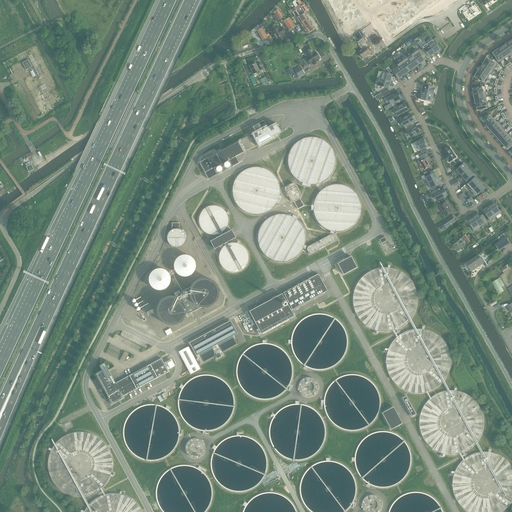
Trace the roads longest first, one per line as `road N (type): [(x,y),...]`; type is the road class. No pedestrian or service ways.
road 1 (unclassified): [(511,385),(414,212),(382,135),(320,35),(223,61),(162,102)]
road 2 (track): [(203,73),(158,133),(0,464)]
road 3 (motorway): [(169,0),(0,364)]
road 4 (motorway): [(38,324),(191,0)]
road 5 (unclassified): [(0,308),(19,263),(4,218),(162,102)]
road 6 (residential): [(511,183),(465,212),(409,98),(412,80),(434,63),(461,70)]
road 7 (tertiary): [(511,178),(463,114),(461,70)]
